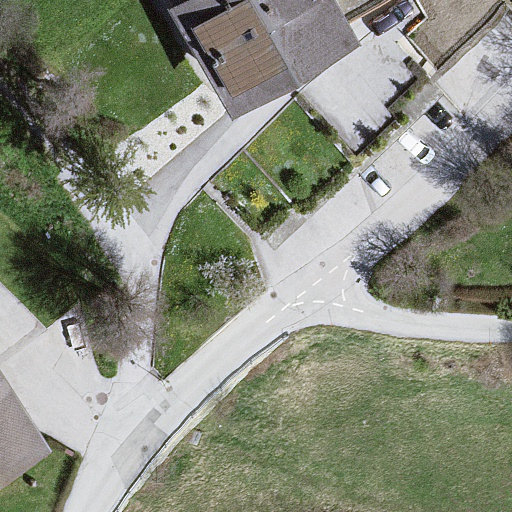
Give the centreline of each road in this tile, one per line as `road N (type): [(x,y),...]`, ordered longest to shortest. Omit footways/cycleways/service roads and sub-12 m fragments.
road 1 (residential): [(511,103),(434,181),(134,432),(90,511)]
road 2 (track): [(0,86),(99,219),(136,254)]
